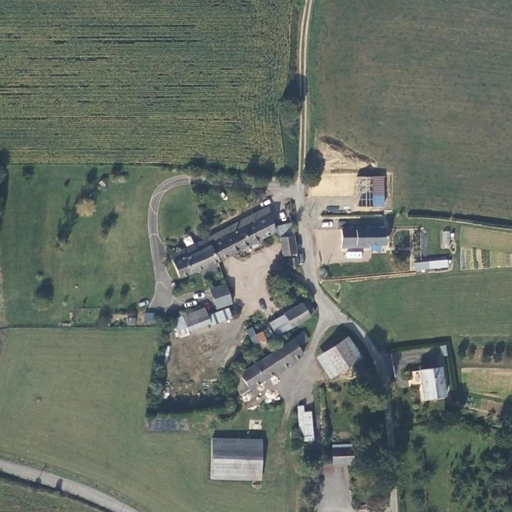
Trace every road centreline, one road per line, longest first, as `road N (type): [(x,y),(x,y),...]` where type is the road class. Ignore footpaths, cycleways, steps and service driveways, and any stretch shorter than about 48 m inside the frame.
road 1 (unclassified): [(396,511),(381,363),(314,282),(298,196)]
road 2 (track): [(298,196),(308,0)]
road 3 (tertiary): [(125,511),(0,466)]
